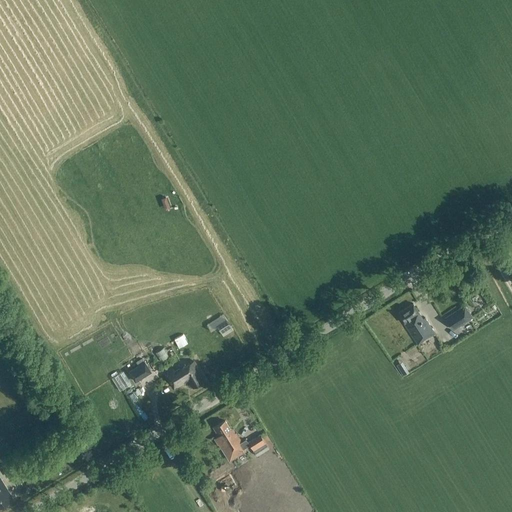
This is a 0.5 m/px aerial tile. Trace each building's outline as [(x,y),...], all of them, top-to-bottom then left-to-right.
[(413,304),(398,313),(418,344),(435,333),(425,318),(423,319),(413,304)] [(453,330),(472,317),(465,305),(445,318),(453,330)] [(163,350),(172,357),(176,353),(167,345),(163,350)] [(144,361),(144,362),(142,358),(136,362),(137,366),(128,372),(135,383),(151,373),(144,361)] [(180,364),(165,373),(175,388),(189,380),(194,387),(205,380),(193,361),(182,368),(180,364)] [(234,435),(225,421),(213,429),(219,437),(214,440),(218,446),(219,445),(230,462),(246,452),(244,449),(249,445),(246,441),(242,443),(236,434),(234,435)] [(270,450),(269,448),(273,446),(265,432),(260,435),(248,442),(258,457),(270,450)] [(0,478),(0,507),(13,500),(0,478)]
